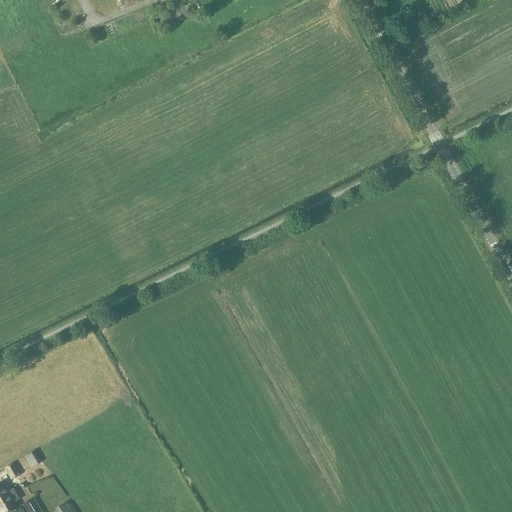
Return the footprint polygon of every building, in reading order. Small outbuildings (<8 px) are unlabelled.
[(79,0),(82,9),(89,6),(86,0),(79,0)] [(25,457),(32,469),(41,463),(34,451),(25,457)] [(14,463),(5,469),(12,481),(21,475),(17,467),(26,462),(24,458),(15,464),(14,463)] [(19,479),(13,482),(18,495),(25,492),(19,479)] [(0,500),(10,495),(8,492),(3,484),(0,485),(0,500)] [(10,495),(0,500),(0,511),(11,511),(17,509),(14,504),(20,500),(13,489),(8,492),(10,495)] [(42,511),(34,498),(23,505),(27,511),(42,511)] [(72,511),(67,502),(66,503),(64,500),(54,506),(56,509),(55,509),(56,511),(72,511)]
